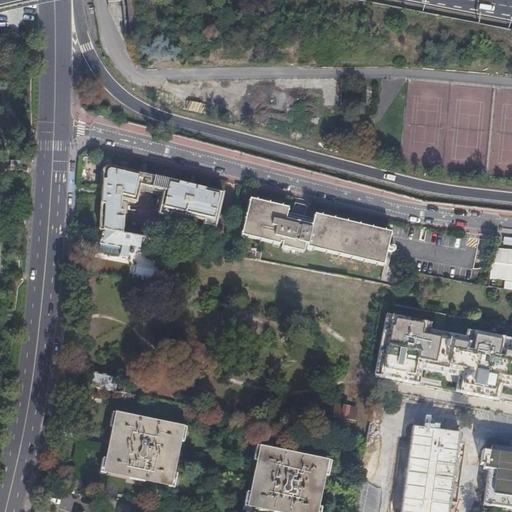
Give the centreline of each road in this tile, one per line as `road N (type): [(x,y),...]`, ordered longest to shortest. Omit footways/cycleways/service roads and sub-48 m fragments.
road 1 (motorway): [(511,198),(424,186),(142,108),(100,71),(71,0)]
road 2 (residential): [(54,128),(425,215),(511,226)]
road 3 (primary): [(4,511),(37,339),(54,128)]
road 4 (primary): [(54,128),(54,0)]
